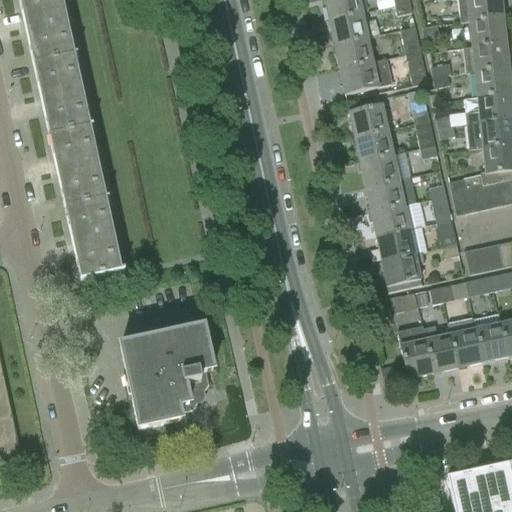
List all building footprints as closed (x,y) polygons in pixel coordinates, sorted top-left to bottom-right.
[(17,0),(32,67),(75,58),(75,57),(68,59),(55,0),(17,0)] [(322,0),(328,23),(362,16),(358,0),(322,0)] [(406,0),(390,0),(393,9),(408,6),(406,0)] [(468,0),(457,1),(457,2),(457,4),(459,27),(460,27),(467,26),(501,23),(498,0),(468,0)] [(408,6),(393,9),(395,20),(410,17),(408,6)] [(328,23),(333,48),(367,41),(362,16),(328,23)] [(467,26),(470,51),(504,48),(501,23),(467,26)] [(420,32),(423,42),(438,39),(435,29),(420,32)] [(414,31),(399,34),(405,58),(419,55),(414,31)] [(333,48),(339,73),(372,65),(367,41),(333,48)] [(470,51),(462,52),(463,65),(465,77),(473,77),(506,73),(506,65),(504,48),(470,51)] [(419,55),(405,58),(411,89),(425,86),(419,55)] [(32,67),(47,139),(87,130),(86,129),(84,130),(69,60),(75,59),(75,58),(32,67)] [(372,65),(339,73),(344,98),(364,94),(390,88),(384,63),(373,66),(372,65)] [(429,71),(431,81),(446,79),(444,68),(429,71)] [(473,77),(475,102),(509,98),(506,73),(473,77)] [(446,79),(431,81),(433,92),(448,89),(446,79)] [(464,117),(465,128),(511,123),(509,98),(475,102),(477,116),(464,117)] [(348,115),(353,141),(387,133),(381,108),(348,115)] [(428,125),(426,114),(411,117),(413,128),(428,125)] [(434,122),(436,131),(451,130),(449,119),(434,122)] [(468,153),(480,152),(511,148),(511,124),(511,123),(465,128),(468,153)] [(428,125),(413,128),(418,152),(433,149),(428,125)] [(47,139),(63,211),(106,202),(106,201),(99,202),(84,132),(87,131),(87,130),(47,139)] [(451,130),(436,131),(438,143),(453,140),(451,130)] [(353,141),(359,166),(392,158),(387,133),(353,141)] [(477,179),(462,183),(465,193),(472,192),(478,190),(484,189),(495,186),(507,184),(511,182),(511,148),(480,152),(483,177),(477,177),(477,179)] [(433,149),(418,152),(421,163),(436,160),(433,149)] [(359,166),(364,190),(398,183),(392,158),(359,166)] [(398,183),(364,190),(369,215),(403,208),(403,209),(413,207),(414,207),(414,205),(409,181),(398,183)] [(461,194),(465,193),(462,183),(447,186),(449,197),(461,194)] [(511,206),(507,184),(495,186),(501,210),(511,207),(511,206)] [(495,186),(484,189),(489,212),(501,210),(495,186)] [(427,192),(429,202),(444,199),(442,189),(427,192)] [(484,189),(478,190),(472,192),(478,215),(489,212),(484,189)] [(478,215),(472,192),(465,193),(461,194),(466,217),(478,215)] [(466,217),(461,194),(449,197),(455,220),(466,217)] [(444,199),(429,202),(432,213),(435,227),(449,224),(447,210),(446,209),(444,199)] [(106,202),(63,211),(79,284),(123,274),(122,273),(115,275),(100,204),(107,202),(106,202)] [(403,208),(369,215),(375,240),(409,232),(423,229),(418,206),(414,207),(413,207),(403,209),(403,208)] [(375,240),(380,265),(414,257),(409,232),(375,240)] [(438,241),(440,252),(455,248),(453,238),(438,241)] [(511,262),(508,245),(497,248),(502,271),(511,268),(511,262)] [(455,248),(440,252),(442,262),(457,259),(455,248)] [(497,248),(485,250),(491,273),(502,271),(497,248)] [(485,250),(474,253),(479,276),(491,273),(485,250)] [(479,276),(474,253),(463,255),(468,278),(479,276)] [(414,257),(380,265),(386,290),(419,283),(416,268),(424,267),(421,256),(414,257)] [(498,278),(487,280),(491,296),(501,293),(498,278)] [(491,296),(487,280),(477,282),(480,298),(491,296)] [(448,289),(438,291),(441,307),(452,304),(448,289)] [(441,307),(438,291),(428,293),(431,309),(441,307)] [(425,296),(415,298),(417,310),(427,308),(425,296)] [(399,300),(388,302),(391,317),(402,315),(399,300)] [(471,323),(473,333),(480,366),(505,360),(498,327),(496,317),(471,323)] [(471,323),(446,328),(448,338),(455,371),(480,366),(473,333),(471,323)] [(511,324),(498,327),(505,360),(511,358),(511,324)] [(433,329),(421,332),(431,376),(455,371),(448,338),(436,341),(433,329)] [(431,376),(421,332),(421,330),(395,335),(405,382),(431,376)] [(136,401),(130,402),(137,433),(167,426),(166,420),(178,418),(178,417),(191,414),(195,407),(194,402),(198,397),(203,396),(207,389),(204,376),(205,376),(202,363),(208,362),(201,331),(118,350),(125,380),(131,379),(136,401)] [(395,368),(380,372),(382,382),(383,384),(383,388),(399,385),(398,382),(395,368)] [(0,467),(20,463),(0,373),(0,467)] [(511,511),(511,466),(506,467),(445,481),(451,511),(511,511)]
